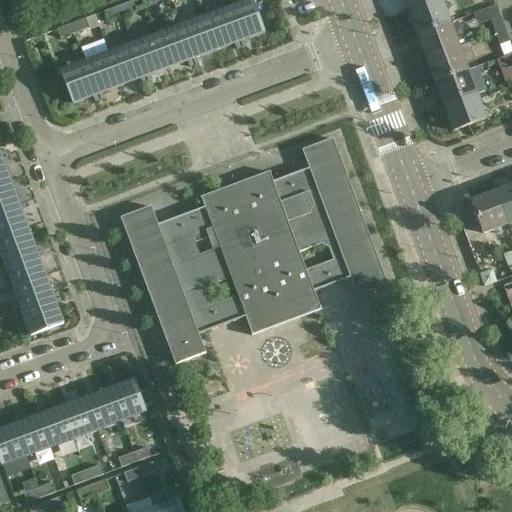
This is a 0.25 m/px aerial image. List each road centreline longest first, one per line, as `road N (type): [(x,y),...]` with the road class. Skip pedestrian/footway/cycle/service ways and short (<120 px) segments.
road 1 (residential): [(47,160),(358,49)]
road 2 (residential): [(0,384),(86,351),(102,324),(47,160)]
road 3 (tertiary): [(511,407),(478,371),(410,190)]
road 4 (tertiary): [(410,190),(358,49)]
road 5 (residential): [(47,160),(0,28)]
